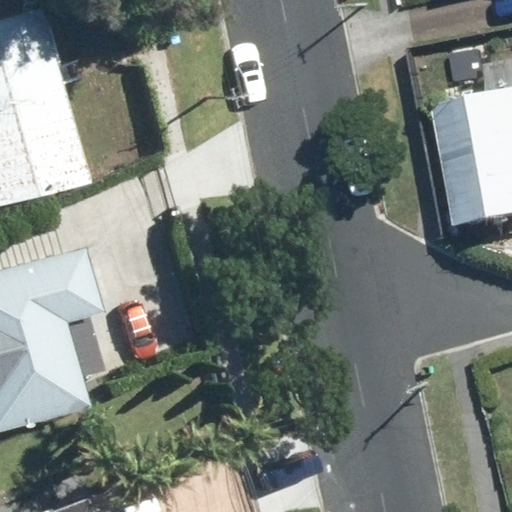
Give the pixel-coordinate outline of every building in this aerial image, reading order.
[(26,7),(0,13),(0,199),(69,183),(26,7)] [(491,55),(424,62),(427,92),(494,86),(491,55)] [(511,88),(440,104),(464,227),(511,217),(511,88)] [(65,243),(0,261),(0,420),(78,399),(54,320),(85,312),(65,243)] [(88,511),(82,496),(43,511),(88,511)]
